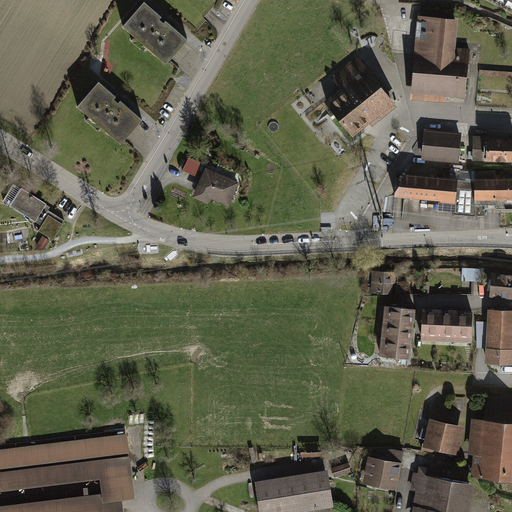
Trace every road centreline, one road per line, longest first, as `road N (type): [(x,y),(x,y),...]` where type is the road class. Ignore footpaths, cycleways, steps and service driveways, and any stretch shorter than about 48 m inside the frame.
road 1 (residential): [(511,240),(223,244),(164,237),(121,217)]
road 2 (residential): [(252,0),(121,217)]
road 3 (track): [(164,237),(82,240),(50,254),(0,260)]
road 4 (residential): [(121,217),(0,140)]
